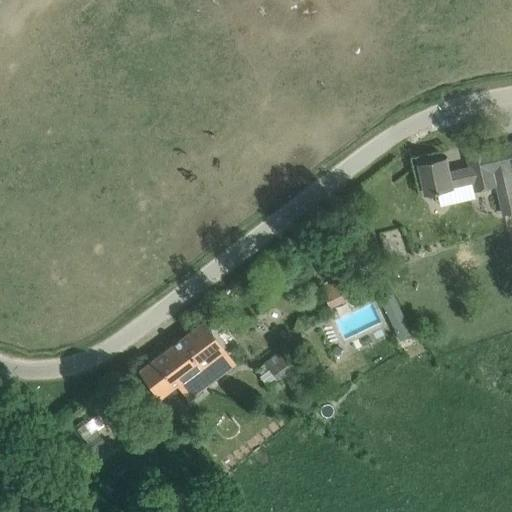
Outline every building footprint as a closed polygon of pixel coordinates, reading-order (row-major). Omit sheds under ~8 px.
[(420,164),(427,195),(472,185),(474,194),(499,188),(504,216),(511,213),(511,143),(491,148),(467,153),(470,167),(451,171),(448,157),(420,164)] [(344,300),(344,284),(323,284),(323,300),(344,300)] [(392,292),(378,298),(399,340),(412,334),(392,292)] [(188,398),(235,363),(203,322),(139,370),(160,397),(178,384),(188,398)] [(279,379),(304,359),(290,342),(265,362),(279,379)]
